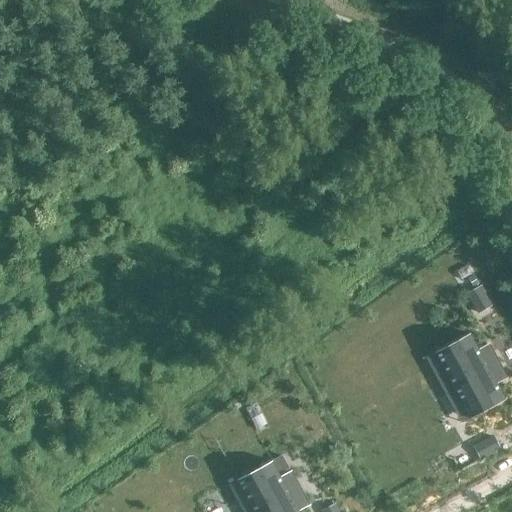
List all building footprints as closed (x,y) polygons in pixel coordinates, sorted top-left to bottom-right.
[(474,275),(468,279),(473,287),(478,284),(474,275)] [(480,285),(467,292),(477,310),(490,303),(480,285)] [(435,353),(470,419),(505,401),(496,385),(506,380),(487,345),(478,350),(469,335),(435,353)] [(500,450),(493,438),(475,447),(481,460),(500,450)] [(238,478),(256,511),(300,511),(299,510),(309,505),(291,470),(281,475),(273,459),(238,478)] [(325,510),(326,511),(342,511),(338,503),(325,510)]
